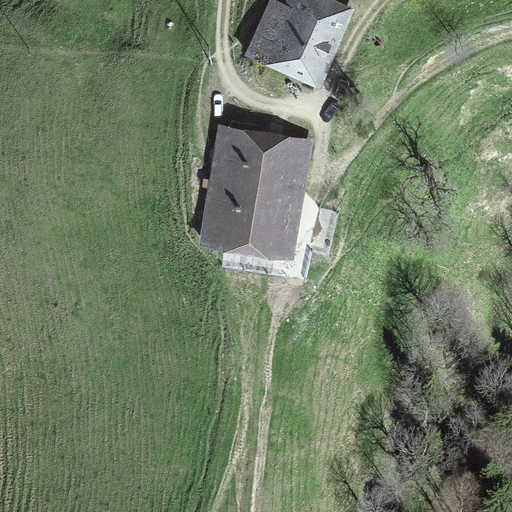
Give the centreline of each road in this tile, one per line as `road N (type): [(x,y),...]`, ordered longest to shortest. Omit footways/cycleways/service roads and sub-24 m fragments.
road 1 (track): [(212,511),(247,391),(325,192)]
road 2 (track): [(511,32),(459,53),(409,87),(325,192),(315,107)]
road 3 (track): [(225,0),(221,43),(233,84),(247,98),(301,110),(325,100),(388,0)]
road 4 (track): [(252,511),(247,391)]
